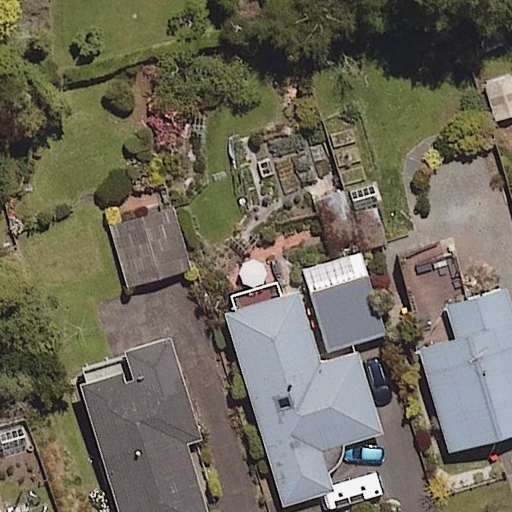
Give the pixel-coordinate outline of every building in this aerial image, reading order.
[(496,121),(511,117),(511,76),(486,83),(496,121)] [(129,286),(191,269),(174,207),(112,224),(129,286)] [(363,253),(305,271),(329,352),(387,335),(363,253)] [(452,453),(511,435),(511,304),(508,290),(452,306),(461,337),(422,348),(452,453)] [(347,447),(346,445),(384,433),(360,352),(323,363),(302,291),(229,313),(287,509),(338,494),(333,477),(335,476),(336,474),(338,472),(340,470),(341,468),(342,466),(344,464),(344,462),(345,459),(346,457),(346,454),(347,452),(347,449),(347,447)] [(207,511),(187,443),(200,439),(171,340),(79,367),(122,511),(207,511)]
